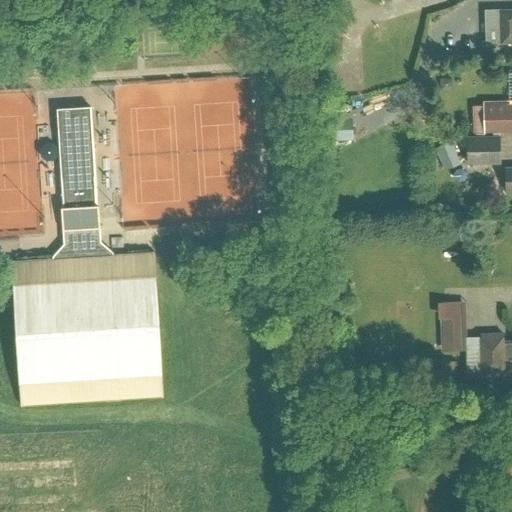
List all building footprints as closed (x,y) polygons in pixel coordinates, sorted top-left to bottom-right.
[(511,9),(485,10),(486,44),(511,42),(511,9)] [(511,105),(508,105),(508,106),(484,107),(485,132),(511,131),(511,105)] [(163,397),(154,252),(147,252),(113,254),(113,253),(101,242),(100,228),(99,205),(97,205),(90,107),(57,109),(63,207),(61,207),(63,231),(64,244),(53,257),(53,258),(22,260),(12,261),(21,406),(163,397)] [(352,117),(323,118),(324,142),(352,141),(352,117)] [(500,136),(468,137),(469,162),(501,161),(500,136)] [(436,146),(444,167),(460,161),(452,140),(436,146)] [(511,340),(503,341),(503,333),(482,334),(482,337),(467,338),(468,376),(504,375),(503,359),(511,358),(511,340)]
